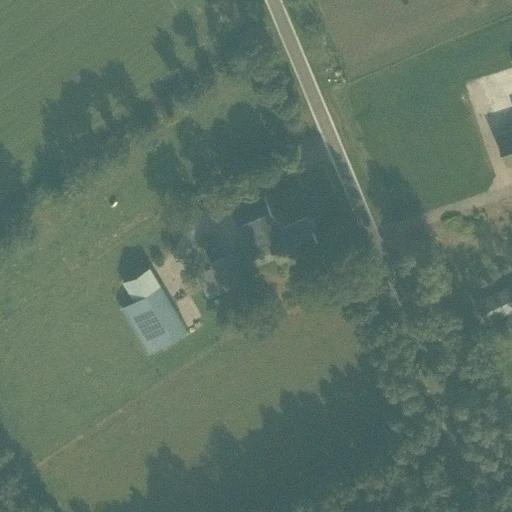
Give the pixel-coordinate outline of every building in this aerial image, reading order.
[(511,128),(498,134),(508,164),(511,162),(511,128)] [(243,206),(233,210),(242,230),(240,230),(252,259),(273,250),(277,261),(299,251),(318,243),(312,231),(316,227),(313,219),(307,220),(307,218),(282,228),(277,216),(272,218),(263,198),(243,206)] [(197,270),(208,298),(237,285),(224,255),(209,262),(210,264),(197,270)] [(120,307),(148,353),(189,328),(151,265),(122,283),(133,300),(120,307)] [(511,285),(475,302),(485,324),(511,311),(511,285)]
